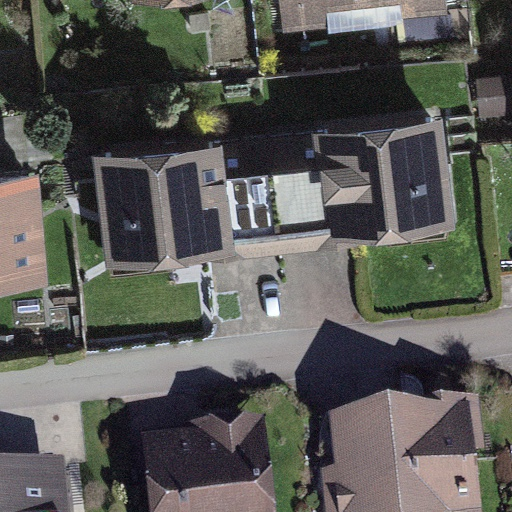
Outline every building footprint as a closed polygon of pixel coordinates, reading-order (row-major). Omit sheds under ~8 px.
[(280,0),(284,31),(450,14),(448,0),(280,0)] [(511,74),(477,78),(481,118),(511,114),(511,74)] [(444,117),(267,136),(279,252),(456,233),(444,117)] [(106,270),(279,252),(267,136),(94,155),(106,270)] [(0,289),(50,286),(41,173),(0,176),(0,289)] [(424,430),(331,441),(336,477),(321,479),(324,511),(480,511),(474,456),(485,455),(479,408),(422,415),(424,430)] [(198,450),(143,456),(149,511),(273,511),(264,432),(197,439),(198,450)] [(67,511),(64,483),(0,487),(0,511),(67,511)]
